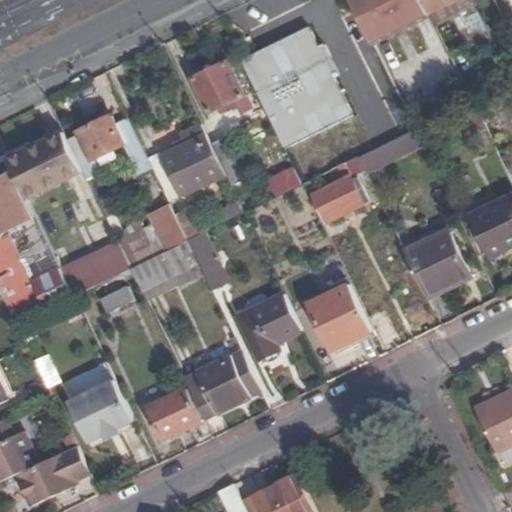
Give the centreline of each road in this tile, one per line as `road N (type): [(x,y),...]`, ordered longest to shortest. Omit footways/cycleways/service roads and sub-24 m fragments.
road 1 (residential): [(413,369),(120,511)]
road 2 (residential): [(413,369),(483,511)]
road 3 (secondary): [(114,0),(0,56)]
